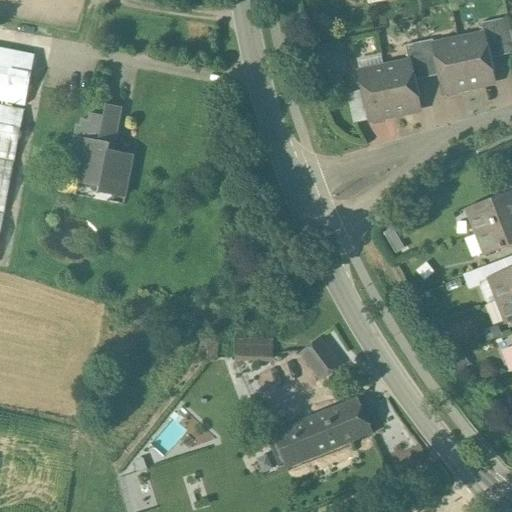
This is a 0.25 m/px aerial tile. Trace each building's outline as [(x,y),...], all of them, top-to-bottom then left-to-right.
[(511,36),(508,18),(495,21),(502,56),(511,54),(511,36)] [(495,21),(481,24),(483,36),(484,36),(489,59),(502,56),(495,21)] [(483,36),(459,41),(468,88),(494,83),(489,59),(484,36),(483,36)] [(433,40),(419,43),(426,78),(439,76),(433,46),(434,46),(433,40)] [(434,46),(433,46),(439,76),(443,93),(468,88),(459,41),(434,46)] [(419,43),(405,46),(409,63),(410,63),(414,81),(426,78),(419,43)] [(35,56),(0,49),(0,102),(25,107),(35,56)] [(409,63),(384,69),(394,115),(420,110),(414,81),(410,63),(409,63)] [(384,69),(359,74),(369,121),(394,115),(384,69)] [(24,111),(0,106),(0,159),(14,163),(24,111)] [(132,157),(113,153),(122,109),(106,106),(104,118),(90,115),(89,122),(82,121),(78,138),(76,138),(70,169),(82,171),(80,184),(99,188),(97,193),(124,199),(132,157)] [(14,163),(0,159),(0,213),(4,214),(14,163)] [(511,191),(467,209),(476,232),(511,218),(511,191)] [(511,218),(476,232),(485,256),(511,245),(511,218)] [(511,269),(490,278),(498,301),(511,295),(511,269)] [(511,295),(498,301),(507,324),(511,322),(511,295)] [(235,337),(235,356),(274,357),(274,338),(235,337)] [(320,338),(299,354),(321,381),(341,365),(320,338)] [(358,398),(266,436),(280,471),(373,434),(358,398)]
